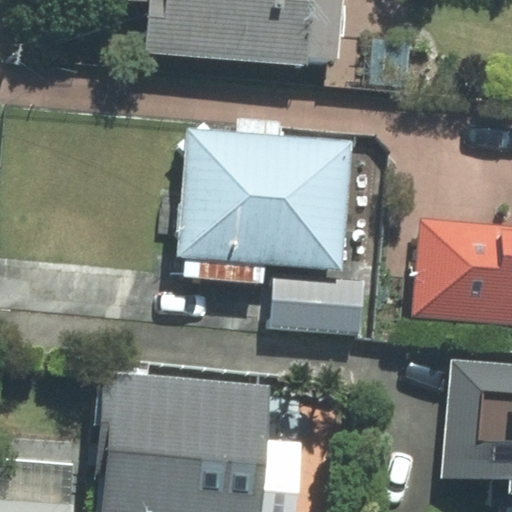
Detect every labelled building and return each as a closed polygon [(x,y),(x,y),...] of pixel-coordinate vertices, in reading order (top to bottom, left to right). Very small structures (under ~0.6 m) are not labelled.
[(149,52),(341,68),(346,0),(148,0),(153,0),(149,52)] [(179,256),(346,269),(356,140),(190,127),(179,256)] [(511,225),(421,217),(412,315),(511,323),(511,225)] [(511,511),(511,363),(451,359),(442,477),(490,480),(488,506),(499,507),(498,511),(511,511)] [(102,511),(263,511),(275,386),(116,371),(102,511)] [(74,511),(75,507),(0,502),(0,511),(74,511)]
